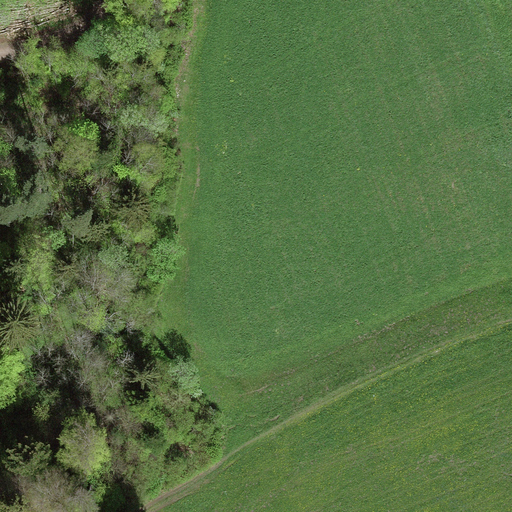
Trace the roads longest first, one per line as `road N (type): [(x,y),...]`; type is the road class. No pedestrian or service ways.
road 1 (track): [(121,511),(372,375),(511,319)]
road 2 (track): [(117,0),(85,31),(0,50)]
